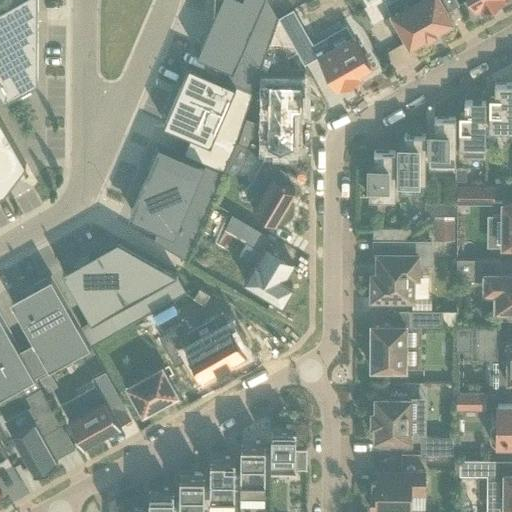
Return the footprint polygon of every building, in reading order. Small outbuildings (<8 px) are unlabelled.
[(38,0),(11,0),(0,6),(0,92),(4,99),(37,80),(38,0)] [(199,48),(196,54),(204,58),(232,70),(228,79),(227,79),(226,80),(253,92),(268,48),(278,17),(268,0),(213,0),(213,7),(217,8),(213,17),(214,17),(211,25),(208,31),(207,31),(206,32),(207,33),(203,43),(202,46),(200,46),(199,48)] [(417,0),(392,15),(409,46),(426,36),(427,38),(429,37),(428,36),(435,32),(435,33),(437,32),(436,30),(453,21),(440,0),(417,0)] [(470,0),(476,10),(479,9),(481,13),(488,9),(487,8),(496,2),(497,4),(504,0),(503,0),(470,0)] [(293,8),(278,17),(303,61),(317,54),(337,89),(360,76),(358,73),(370,66),(353,36),(332,48),(326,36),(313,43),(293,8)] [(278,17),(268,48),(282,48),(287,58),(298,52),(278,17)] [(189,64),(164,123),(164,124),(165,124),(171,126),(170,127),(191,136),(191,137),(190,140),(189,141),(190,141),(190,142),(187,148),(186,152),(184,152),(183,154),(224,171),(236,143),(253,92),(226,80),(189,64)] [(268,83),(267,139),(267,145),(293,145),(293,140),(293,109),(302,109),(302,83),(268,83)] [(511,130),(511,83),(494,83),(494,96),(489,96),(489,130),(511,130)] [(485,158),(486,100),(464,100),(464,113),(459,113),(459,157),(485,158)] [(0,117),(0,194),(4,193),(6,192),(5,191),(3,186),(2,185),(3,184),(14,178),(20,170),(20,171),(26,164),(0,117)] [(455,164),(455,117),(434,117),(434,132),(429,132),(428,164),(455,164)] [(425,181),(425,134),(404,134),(404,145),(399,145),(399,181),(425,181)] [(159,144),(130,210),(160,223),(153,240),(186,259),(223,172),(159,144)] [(395,198),(395,151),(374,151),(374,166),(369,166),(368,198),(395,198)] [(264,157),(249,182),(263,191),(252,208),(275,222),(295,189),(281,181),(287,171),(264,157)] [(455,185),(457,185),(467,185),(466,168),(455,168),(455,185)] [(494,186),(467,185),(457,185),(457,203),(494,203),(494,186)] [(511,201),(502,202),(501,246),(511,245),(511,201)] [(231,224),(217,247),(228,254),(242,230),(231,224)] [(251,260),(240,278),(243,279),(243,280),(281,302),(291,284),(283,279),(292,263),(268,248),(274,239),(253,226),(244,241),(260,251),(254,262),(251,260)] [(371,227),(371,239),(395,239),(395,227),(371,227)] [(411,231),(411,228),(395,227),(395,239),(401,240),(411,231)] [(72,264),(62,270),(86,312),(91,321),(90,321),(82,325),(82,326),(81,324),(80,325),(91,345),(186,291),(185,289),(183,286),(182,286),(179,281),(177,278),(178,277),(178,276),(177,274),(176,272),(117,238),(112,246),(112,247),(105,260),(105,261),(98,249),(89,255),(89,256),(73,265),(72,264)] [(431,257),(431,241),(388,241),(388,253),(378,253),(378,265),(379,265),(379,274),(372,274),(372,298),(412,298),(412,275),(418,275),(418,257),(431,257)] [(511,272),(500,273),(500,259),(456,258),(456,274),(484,274),(484,291),(495,291),(495,310),(498,310),(498,320),(511,319),(511,272)] [(12,300),(18,311),(16,312),(33,341),(20,349),(35,376),(91,345),(51,275),(24,290),(25,292),(12,299),(12,300)] [(204,304),(210,294),(200,288),(194,298),(204,304)] [(441,326),(442,311),(411,310),(411,325),(441,326)] [(0,395),(35,376),(20,349),(0,313),(0,395)] [(182,322),(159,335),(175,365),(190,356),(202,377),(217,369),(218,369),(231,362),(231,361),(246,352),(230,323),(194,344),(190,336),(182,322)] [(374,324),(374,323),(371,323),(371,326),(372,326),(371,339),(371,352),(371,365),(371,368),(374,368),(374,367),(402,368),(405,368),(405,365),(405,326),(406,326),(406,323),(403,323),(403,324),(374,324)] [(499,340),(499,326),(471,326),(471,351),(489,351),(489,358),(507,358),(507,381),(511,380),(511,339),(507,340),(499,340)] [(128,384),(127,384),(128,386),(142,411),(143,412),(144,411),(176,393),(176,394),(177,393),(177,391),(162,366),(163,366),(162,365),(160,366),(128,384)] [(69,418),(68,418),(84,446),(85,445),(87,443),(117,427),(119,425),(120,426),(121,425),(111,406),(122,400),(105,371),(92,378),(95,384),(81,392),(89,407),(70,418),(69,418)] [(50,372),(39,378),(47,391),(57,385),(50,372)] [(37,417),(11,432),(34,473),(58,460),(46,439),(43,435),(44,434),(62,424),(56,414),(41,387),(25,396),(37,417)] [(407,397),(407,394),(389,394),(389,397),(375,397),(375,411),(371,411),(371,425),(375,425),(374,440),(410,440),(411,397),(407,397)] [(485,396),(485,394),(457,394),(457,404),(457,408),(485,408),(485,396)] [(511,406),(511,405),(497,404),(497,423),(495,424),(493,425),(492,426),(490,427),(489,429),(488,431),(488,433),(488,435),(488,437),(488,439),(489,441),(490,442),(492,444),(493,445),(495,446),(497,446),(499,446),(501,446),(503,446),(505,445),(507,444),(507,443),(511,443),(511,406)] [(294,429),(294,426),(286,426),(286,429),(271,428),(271,430),(271,467),(271,469),(307,469),(307,448),(306,448),(295,448),(295,429),(294,429)] [(455,454),(455,436),(420,436),(420,454),(455,454)] [(264,444),(264,441),(255,441),(255,444),(240,444),(240,483),(240,484),(240,499),(265,499),(265,483),(265,446),(265,444),(264,444)] [(233,460),(233,457),(225,457),(225,460),(210,460),(210,499),(210,500),(234,500),(234,460),(233,460)] [(489,475),(489,460),(459,460),(459,475),(489,475)] [(371,482),(370,509),(410,510),(410,509),(411,495),(425,495),(425,471),(401,470),(378,470),(376,470),(376,471),(376,482),(371,482)] [(204,475),(203,475),(203,472),(194,472),(194,475),(179,475),(179,511),(203,511),(204,477),(204,475)] [(511,511),(511,472),(495,472),(495,480),(487,480),(487,496),(504,496),(503,511),(511,511)] [(172,491),(172,488),(163,488),(163,491),(149,491),(148,511),(173,511),(173,492),(173,491),(172,491)]
